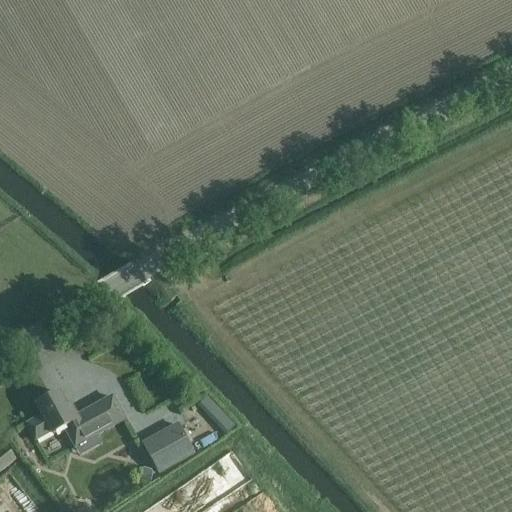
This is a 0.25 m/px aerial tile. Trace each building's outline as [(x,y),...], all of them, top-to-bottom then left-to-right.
[(43,418),(27,427),(35,442),(51,434),(52,437),(63,431),(67,439),(78,433),(82,441),(97,434),(98,436),(125,422),(113,399),(85,415),(86,417),(79,422),(71,408),(67,410),(59,395),(37,407),(43,418)] [(209,420),(227,437),(235,429),(218,411),(209,420)] [(179,427),(142,447),(159,476),(195,456),(179,427)] [(0,454),(0,474),(16,462),(6,450),(0,454)] [(240,499),(248,492),(229,470),(220,478),(240,499)] [(22,511),(5,490),(0,494),(0,511),(22,511)]
